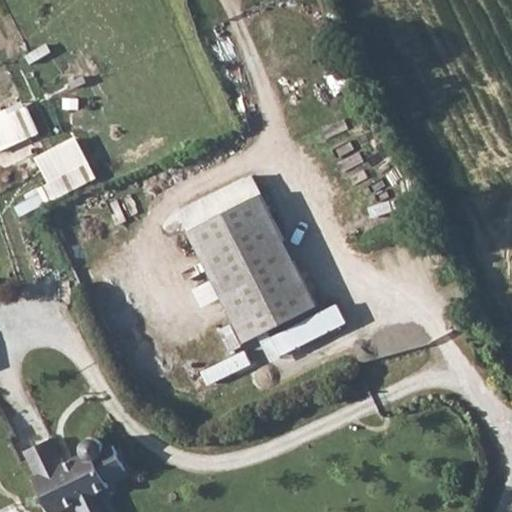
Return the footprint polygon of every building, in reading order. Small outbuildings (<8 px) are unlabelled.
[(27,99),(0,111),(0,151),(42,133),(27,99)] [(80,135),(39,155),(54,186),(19,202),(25,214),(101,177),(80,135)] [(261,194),(188,231),(245,342),(317,306),(261,194)] [(211,388),(258,363),(248,345),(202,370),(211,388)] [(52,438),(26,450),(39,475),(35,477),(51,511),(56,511),(77,503),(81,511),(110,511),(101,491),(110,487),(106,480),(127,470),(115,445),(105,450),(105,447),(104,443),(102,441),(99,438),(95,437),(90,438),(87,441),(85,443),(84,448),(85,453),(64,462),(52,438)]
